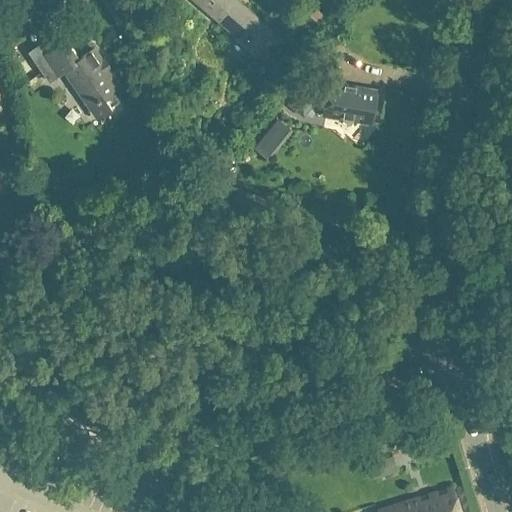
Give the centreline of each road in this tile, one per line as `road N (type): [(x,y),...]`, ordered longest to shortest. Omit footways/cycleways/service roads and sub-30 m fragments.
road 1 (tertiary): [(451,367),(443,280),(450,164),(489,0)]
road 2 (tertiary): [(451,367),(137,454)]
road 3 (tertiary): [(495,511),(451,367)]
road 4 (tertiary): [(137,454),(75,447),(0,418)]
